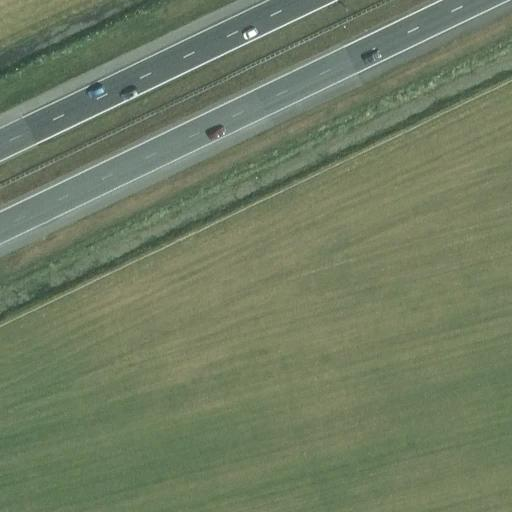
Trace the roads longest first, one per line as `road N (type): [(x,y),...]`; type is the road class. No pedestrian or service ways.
road 1 (motorway): [(0,228),(477,0)]
road 2 (motorway): [(302,0),(0,144)]
